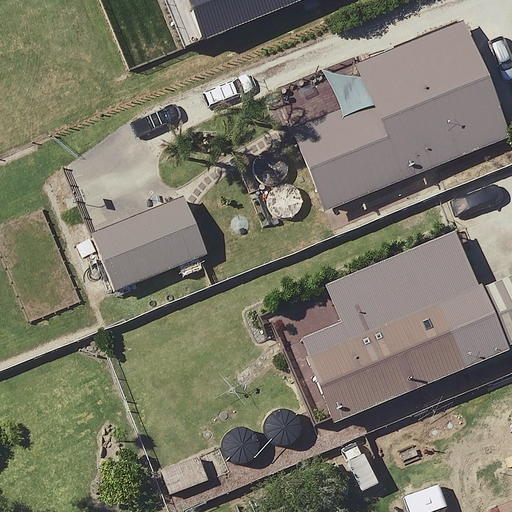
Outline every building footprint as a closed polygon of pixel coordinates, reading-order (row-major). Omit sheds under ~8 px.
[(508,145),(462,35),(370,74),(364,60),(323,77),(343,125),(296,144),(327,220),(508,145)] [(206,266),(183,209),(95,245),(118,301),(206,266)] [(337,437),(508,361),(510,366),(511,365),(511,267),(473,284),(455,244),(270,327),(293,378),(308,372),(337,437)] [(480,427),(467,402),(418,427),(430,452),(480,427)] [(219,450),(154,477),(168,511),(180,511),(235,489),(219,450)]
